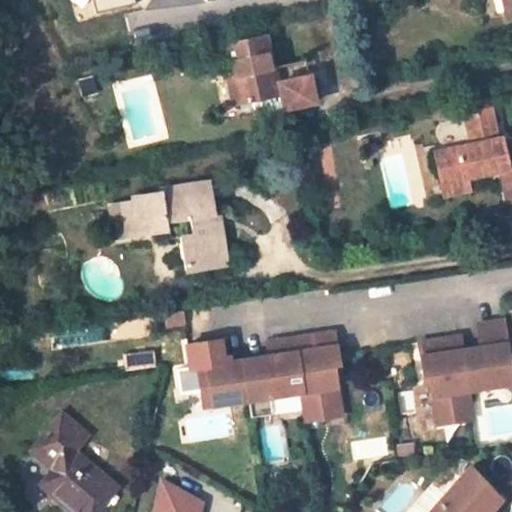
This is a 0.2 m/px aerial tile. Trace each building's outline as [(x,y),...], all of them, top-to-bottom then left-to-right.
[(92,0),(95,12),(136,3),(135,0),(92,0)] [(511,0),(502,0),(507,18),(511,16),(511,0)] [(311,102),(302,62),(270,69),(263,37),(226,45),(233,76),(238,103),(250,100),(252,113),(283,107),(284,108),(311,102)] [(238,103),(233,76),(225,78),(231,105),(238,103)] [(511,155),(503,158),(499,138),(496,139),(489,109),(464,115),(471,144),(435,152),(441,183),(465,178),(499,170),(509,214),(511,213),(511,155)] [(444,196),(467,191),(465,178),(441,183),(444,196)] [(212,215),(206,182),(162,190),(162,193),(164,203),(156,204),(154,195),(132,198),(133,202),(120,205),(122,214),(134,212),(137,235),(168,229),(167,222),(188,219),(191,236),(179,238),(184,271),(224,264),(218,222),(203,224),(202,216),(212,215)] [(154,195),(156,204),(164,203),(162,193),(154,195)] [(122,214),(125,236),(137,235),(134,212),(122,214)] [(460,336),(418,339),(422,372),(427,371),(430,412),(466,409),(464,390),(510,386),(508,364),(511,363),(511,344),(506,345),(504,322),(478,324),(480,348),(461,350),(460,336)] [(198,370),(191,372),(194,390),(201,389),(205,411),(303,395),(306,414),(341,408),(335,367),(340,366),(334,334),(268,345),(270,359),(224,366),(221,343),(195,347),(198,370)] [(201,389),(194,390),(197,412),(205,411),(201,389)] [(341,408),(306,414),(307,424),(343,418),(341,408)] [(466,409),(430,412),(431,422),(467,419),(466,409)] [(51,469),(38,484),(72,511),(95,511),(116,487),(73,451),(87,435),(60,412),(35,443),(57,461),(51,469)] [(29,450),(51,469),(57,461),(35,443),(29,450)] [(489,511),(501,499),(467,468),(428,511),(489,511)] [(201,511),(205,491),(156,482),(150,511),(201,511)]
